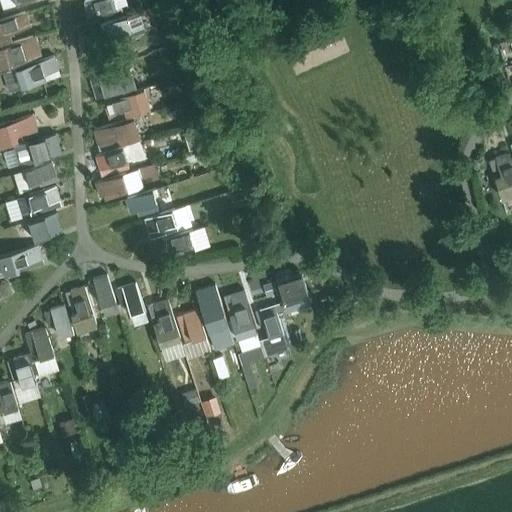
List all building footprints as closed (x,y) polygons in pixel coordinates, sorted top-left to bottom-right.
[(122,0),(92,0),(84,2),(89,15),(124,5),(122,0)] [(25,13),(0,21),(0,40),(12,37),(10,33),(29,27),(25,13)] [(145,32),(144,28),(139,13),(100,25),(105,40),(132,32),(134,36),(145,32)] [(0,47),(0,66),(0,68),(43,55),(37,35),(0,47)] [(60,78),(53,57),(17,69),(23,90),(60,78)] [(90,78),(96,99),(135,87),(129,66),(90,78)] [(144,89),(130,93),(104,101),(110,121),(150,108),(144,89)] [(33,115),(0,125),(0,146),(19,140),(17,134),(37,128),(33,115)] [(134,118),(120,123),(111,125),(94,131),(100,150),(140,138),(134,118)] [(20,164),(38,159),(38,161),(63,153),(57,134),(14,146),(20,164)] [(129,170),(123,148),(95,156),(102,178),(129,170)] [(503,202),(511,199),(511,154),(490,161),(503,202)] [(51,162),(25,171),(30,185),(56,176),(51,162)] [(100,196),(127,188),(123,174),(96,183),(100,196)] [(28,196),(34,216),(61,208),(55,187),(28,196)] [(130,212),(157,204),(153,190),(126,199),(130,212)] [(149,233),(175,224),(171,211),(144,219),(149,233)] [(45,237),(61,232),(55,213),(28,222),(32,236),(43,232),(45,237)] [(167,255),(193,246),(189,232),(162,241),(167,255)] [(0,257),(4,271),(6,276),(44,265),(38,246),(0,257)] [(289,269),(275,274),(286,309),(310,302),(301,273),(292,276),(289,269)] [(107,276),(87,282),(100,324),(120,318),(107,276)] [(7,281),(0,283),(0,298),(12,295),(7,281)] [(136,283),(117,289),(122,307),(127,306),(130,316),(145,312),(136,283)] [(213,348),(233,342),(215,285),(195,291),(213,348)] [(77,314),(73,315),(78,335),(98,328),(85,287),(70,291),(77,314)] [(244,292),(224,298),(237,339),(256,333),(244,292)] [(169,300),(148,307),(161,349),(182,342),(169,300)] [(64,306),(50,310),(58,337),(72,333),(64,306)] [(266,326),(260,328),(268,355),(287,349),(274,307),(261,311),(266,326)] [(205,339),(196,311),(177,316),(186,345),(205,339)] [(27,335),(35,362),(54,356),(45,329),(27,335)] [(39,381),(31,354),(13,359),(21,387),(39,381)] [(0,384),(0,414),(17,409),(9,382),(0,384)] [(181,393),(186,407),(200,402),(195,389),(181,393)] [(92,393),(82,395),(87,411),(96,408),(92,393)] [(201,401),(206,417),(220,413),(215,396),(201,401)] [(74,419),(59,424),(64,438),(78,433),(74,419)] [(52,444),(42,447),(46,458),(56,455),(52,444)] [(39,477),(30,480),(33,489),(42,486),(39,477)]
